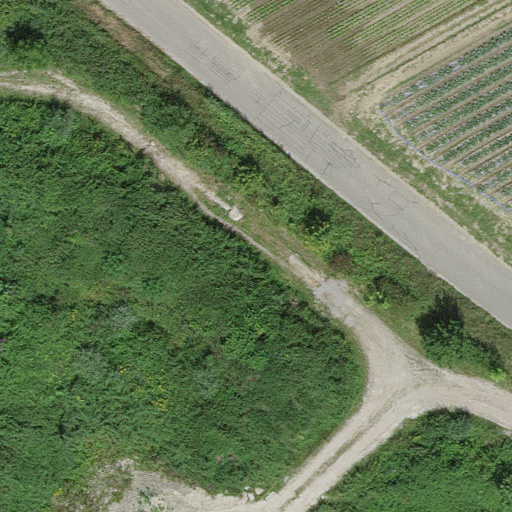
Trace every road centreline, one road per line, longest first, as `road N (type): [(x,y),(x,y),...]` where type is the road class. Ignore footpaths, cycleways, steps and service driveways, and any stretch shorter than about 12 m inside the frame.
road 1 (track): [(305,511),(393,428),(391,332),(272,218),(137,140),(8,90),(0,98)]
road 2 (unclassified): [(511,299),(142,0)]
road 3 (track): [(511,413),(392,375)]
